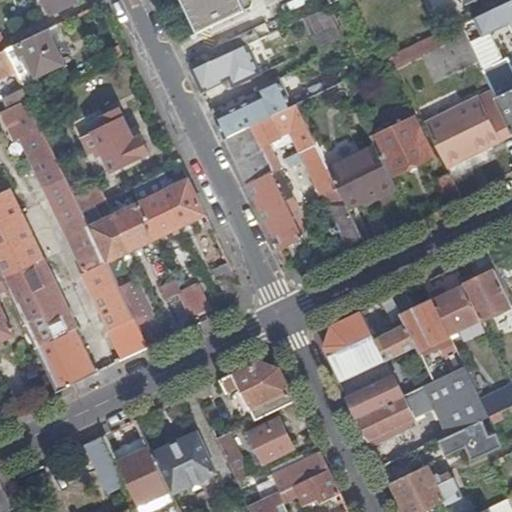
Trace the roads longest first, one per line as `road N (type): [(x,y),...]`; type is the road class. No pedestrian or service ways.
road 1 (residential): [(132,0),(282,316)]
road 2 (residential): [(0,453),(282,316)]
road 3 (residential): [(282,316),(511,203)]
road 4 (residential): [(282,316),(376,511)]
